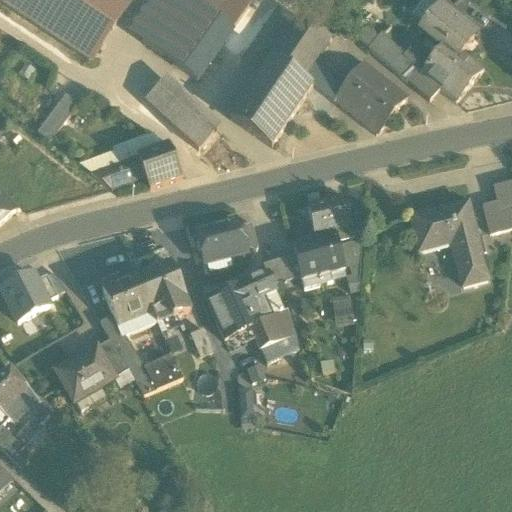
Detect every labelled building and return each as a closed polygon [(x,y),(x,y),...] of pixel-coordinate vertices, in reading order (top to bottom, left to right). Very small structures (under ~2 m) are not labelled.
[(0,0),(0,5),(90,66),(125,13),(105,0),(0,0)] [(105,0),(125,13),(134,0),(105,0)] [(152,0),(128,35),(142,45),(172,0),(152,0)] [(206,19),(178,0),(172,0),(142,45),(172,66),(206,19)] [(207,17),(215,22),(229,0),(178,0),(206,19),(207,17)] [(436,38),(446,47),(448,45),(460,55),(461,53),(472,40),(459,28),(462,25),(441,7),(424,28),(436,38)] [(207,17),(206,19),(172,66),(197,83),(224,44),(231,34),(215,22),(207,17)] [(298,20),(270,61),(302,82),(313,66),(330,42),(298,20)] [(459,28),(472,40),(475,36),(462,25),(459,28)] [(234,30),(231,34),(224,44),(238,54),(248,39),(245,37),(234,30)] [(358,37),(369,50),(378,42),(366,30),(358,37)] [(446,47),(436,38),(418,59),(426,64),(429,67),(446,47)] [(484,73),(461,53),(460,55),(448,45),(446,47),(429,67),(422,75),(441,91),(440,92),(456,105),(484,73)] [(376,59),(400,79),(417,60),(409,52),(409,53),(405,49),(399,55),(389,46),(376,59)] [(312,89),(302,82),(270,61),(255,84),(296,112),(312,89)] [(426,64),(407,85),(430,104),(440,92),(441,91),(422,75),(429,67),(426,64)] [(302,82),(312,89),(323,73),(313,66),(302,82)] [(333,105),(375,137),(376,137),(377,137),(407,100),(363,66),(345,90),(333,105)] [(323,73),(312,89),(333,105),(345,90),(323,73)] [(160,89),(214,137),(219,131),(166,83),(160,89)] [(230,121),(271,149),(296,112),(255,84),(230,121)] [(145,105),(199,153),(214,137),(160,89),(145,105)] [(64,99),(37,136),(50,146),(77,109),(64,99)] [(115,155),(79,168),(91,177),(137,160),(167,149),(152,137),(113,151),(115,155)] [(145,180),(149,192),(181,182),(167,149),(137,160),(145,180)] [(111,192),(145,180),(137,160),(91,177),(111,192)] [(511,184),(492,190),(496,202),(500,219),(511,216),(511,184)] [(0,227),(16,212),(0,193),(0,227)] [(329,243),(330,243),(336,242),(337,245),(354,241),(344,201),(307,210),(314,238),(327,235),(329,243)] [(511,227),(511,216),(500,219),(496,202),(483,206),(490,233),(511,227)] [(466,207),(461,208),(469,239),(475,238),(466,207)] [(451,246),(463,290),(487,284),(475,238),(469,239),(461,208),(410,222),(419,255),(451,246)] [(245,249),(255,254),(257,250),(251,226),(239,229),(245,249)] [(197,238),(204,266),(241,256),(245,249),(239,229),(239,227),(197,238)] [(338,249),(337,245),(336,242),(330,243),(310,249),(309,245),(292,249),(294,257),(300,279),(301,283),(344,272),(338,249)] [(338,249),(344,272),(360,268),(361,243),(338,249)] [(294,257),(278,262),(283,286),(300,279),(294,257)] [(274,289),(283,286),(278,262),(263,267),(267,276),(268,276),(274,289)] [(151,315),(185,301),(171,267),(137,282),(151,315)] [(206,304),(214,321),(252,304),(266,298),(276,293),(274,289),(268,276),(267,276),(206,304)] [(32,277),(1,293),(18,327),(49,311),(46,305),(36,284),(32,277)] [(57,300),(46,279),(36,284),(46,305),(57,300)] [(115,329),(151,315),(137,282),(101,296),(111,319),(115,330),(115,329)] [(266,298),(252,304),(261,324),(269,320),(266,298)] [(191,313),(185,301),(151,315),(155,325),(156,327),(191,313)] [(349,301),(332,305),(338,330),(355,326),(349,301)] [(262,326),(261,324),(252,304),(214,321),(224,343),(232,339),(250,331),(262,326)] [(278,315),(278,316),(290,341),(295,339),(286,313),(280,315),(279,314),(278,315)] [(151,315),(115,329),(120,340),(124,338),(155,325),(151,315)] [(278,316),(269,320),(261,324),(262,326),(250,331),(255,343),(260,354),(290,341),(278,316)] [(100,326),(110,344),(111,345),(120,340),(115,329),(115,330),(111,319),(100,326)] [(250,331),(232,339),(235,347),(239,345),(241,349),(255,343),(250,331)] [(190,337),(200,361),(213,355),(203,332),(190,337)] [(127,373),(143,400),(183,384),(173,363),(145,375),(134,356),(124,338),(120,340),(111,345),(126,371),(127,373)] [(176,339),(166,344),(173,357),(183,352),(176,339)] [(290,341),(260,354),(267,368),(301,353),(295,339),(290,341)] [(126,371),(111,345),(110,344),(97,352),(113,379),(126,371)] [(157,361),(150,347),(143,350),(150,364),(157,361)] [(142,351),(134,356),(145,375),(173,363),(169,355),(157,361),(150,364),(142,351)] [(56,376),(74,407),(115,383),(113,379),(97,352),(56,376)] [(261,368),(246,373),(251,388),(266,383),(261,368)] [(0,382),(0,413),(11,426),(37,402),(10,373),(0,382)] [(251,392),(238,393),(240,423),(253,422),(251,392)] [(14,441),(25,451),(39,436),(28,426),(14,441)] [(0,431),(0,452),(12,464),(21,455),(25,451),(14,441),(2,430),(0,431)] [(21,455),(12,464),(22,473),(30,464),(21,455)] [(0,495),(13,484),(0,472),(0,495)]
